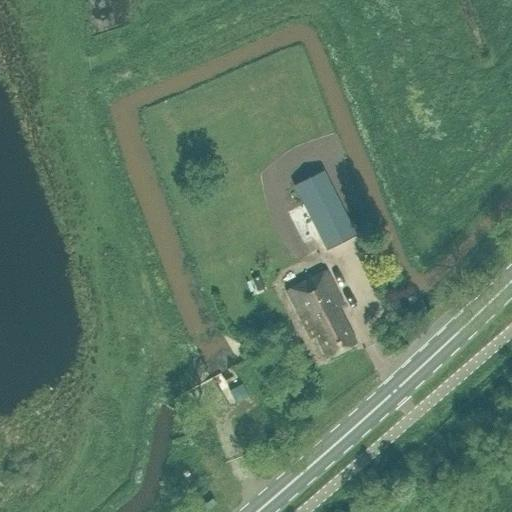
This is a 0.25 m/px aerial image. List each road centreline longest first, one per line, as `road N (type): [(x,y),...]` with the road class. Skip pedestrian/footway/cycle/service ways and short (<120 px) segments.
road 1 (track): [(83,100),(306,7),(323,15),(416,246),(436,245),(511,161)]
road 2 (track): [(66,0),(92,143),(177,369),(205,396)]
road 3 (primary): [(255,511),(511,279)]
road 4 (track): [(50,511),(85,483),(121,414),(133,368),(169,347)]
